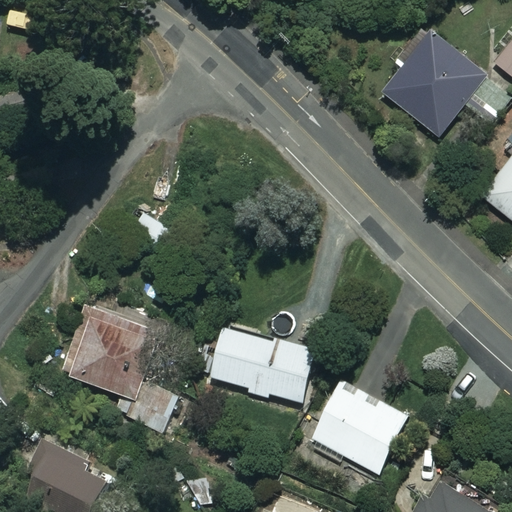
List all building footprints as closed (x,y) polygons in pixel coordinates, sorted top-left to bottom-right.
[(511,86),(511,85),(440,32),(435,40),(426,33),(401,67),(408,72),(388,99),(448,143),(475,107),(500,125),(511,108),(511,95),(507,92),(511,86)] [(511,51),(501,66),(511,74),(511,51)] [(54,84),(0,100),(0,121),(60,104),(54,84)] [(511,176),(492,203),(511,218),(511,176)] [(180,231),(148,216),(137,240),(168,255),(180,231)] [(204,339),(95,305),(70,380),(140,403),(134,421),(172,434),(204,339)] [(311,405),(324,355),(232,332),(219,382),(255,391),(254,395),(277,401),(278,397),(311,405)] [(419,423),(352,385),(320,441),(386,479),(419,423)] [(110,511),(126,484),(55,446),(38,478),(52,485),(39,510),(42,511),(110,511)] [(505,511),(507,509),(449,476),(436,500),(428,495),(418,511),(505,511)]
